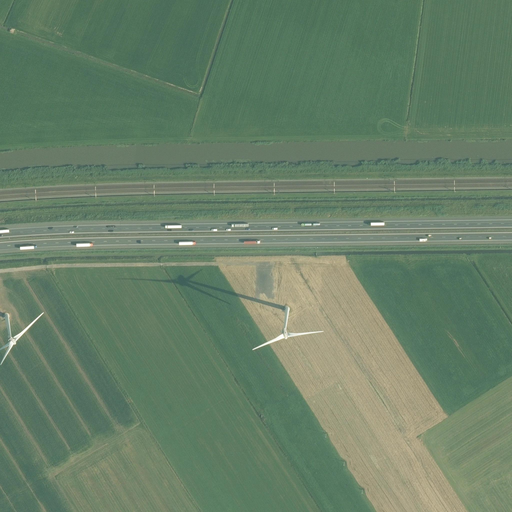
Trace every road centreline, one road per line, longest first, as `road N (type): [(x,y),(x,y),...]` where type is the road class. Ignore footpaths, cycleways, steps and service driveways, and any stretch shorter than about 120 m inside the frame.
road 1 (motorway): [(511,223),(0,234)]
road 2 (motorway): [(0,246),(511,236)]
